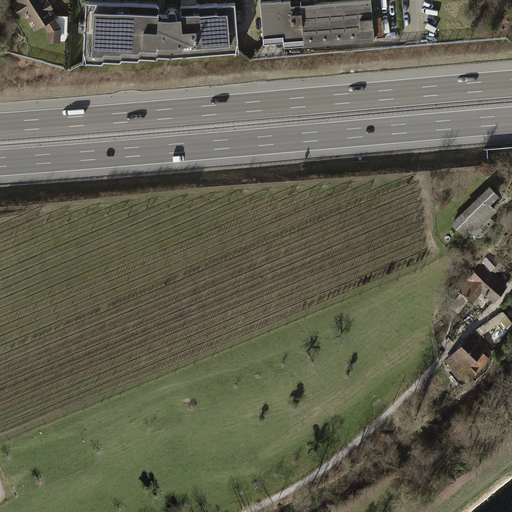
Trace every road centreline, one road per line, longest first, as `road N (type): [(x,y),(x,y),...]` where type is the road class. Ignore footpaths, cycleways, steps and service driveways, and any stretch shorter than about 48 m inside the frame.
road 1 (motorway): [(511,84),(0,127)]
road 2 (motorway): [(0,162),(511,120)]
road 3 (track): [(248,511),(328,465),(455,345)]
